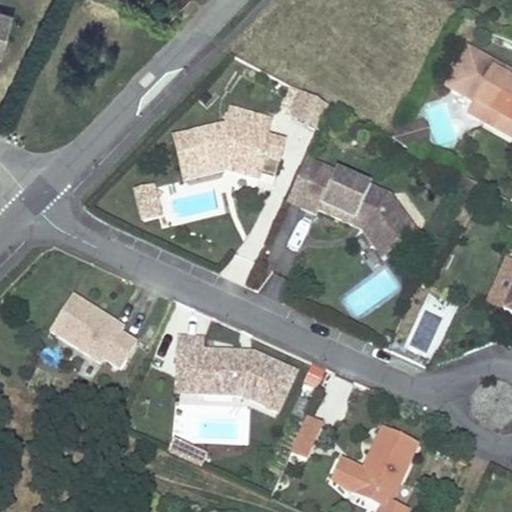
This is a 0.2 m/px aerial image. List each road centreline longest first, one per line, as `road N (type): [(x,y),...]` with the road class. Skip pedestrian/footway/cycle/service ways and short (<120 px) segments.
road 1 (residential): [(33,199),(59,229),(415,391),(450,396)]
road 2 (residential): [(33,199),(230,0)]
